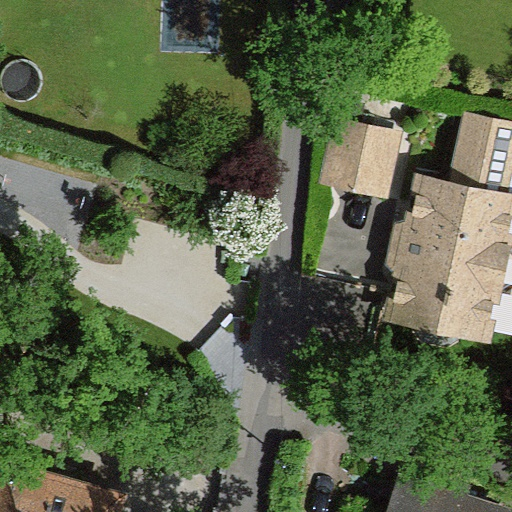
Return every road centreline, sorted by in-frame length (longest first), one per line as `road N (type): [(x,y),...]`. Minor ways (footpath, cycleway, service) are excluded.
road 1 (residential): [(258,511),(281,372),(315,0)]
road 2 (track): [(281,372),(511,442)]
